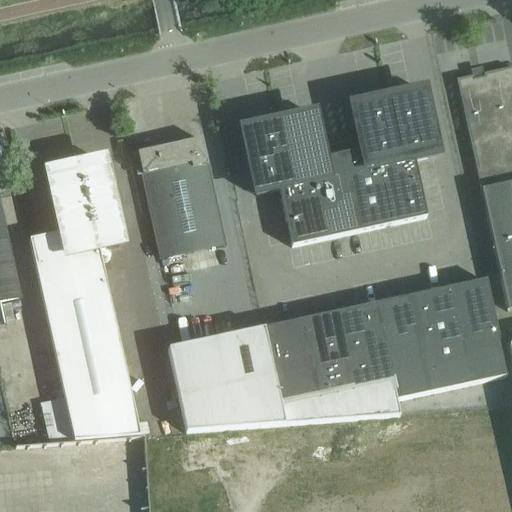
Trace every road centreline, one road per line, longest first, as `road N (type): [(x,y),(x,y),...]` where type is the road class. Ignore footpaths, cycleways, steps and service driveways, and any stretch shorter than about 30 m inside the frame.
road 1 (unknown): [(210,52),(256,285),(285,297),(437,265),(454,257),(459,233),(408,8)]
road 2 (unclassified): [(177,60),(444,0)]
road 3 (unclassified): [(0,100),(177,60)]
